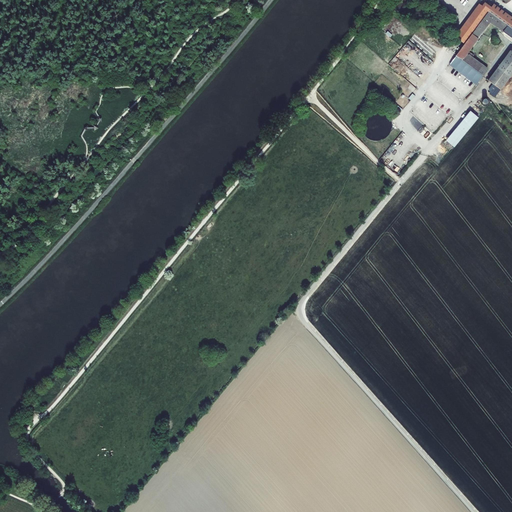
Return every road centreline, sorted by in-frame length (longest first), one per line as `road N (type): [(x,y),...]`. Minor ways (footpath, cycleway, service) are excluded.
road 1 (residential): [(473,511),(300,313),(305,296),(400,181)]
road 2 (unknown): [(211,0),(221,14),(213,44),(0,283)]
